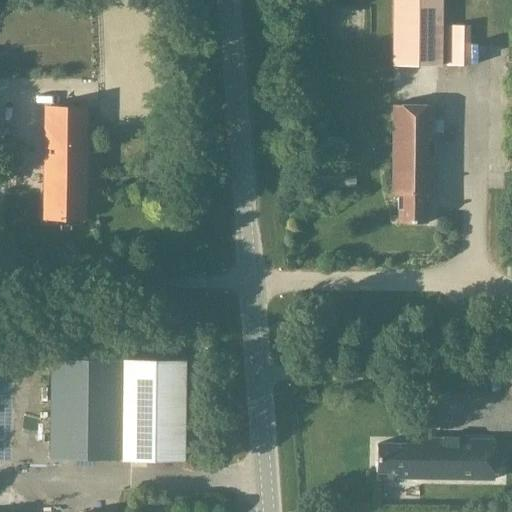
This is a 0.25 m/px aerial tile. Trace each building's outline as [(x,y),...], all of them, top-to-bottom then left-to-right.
[(441,66),(441,0),(392,0),(392,66),(441,66)] [(468,66),(469,26),(447,26),(447,66),(468,66)] [(432,141),(432,104),(393,104),(392,194),(398,194),(398,222),(416,222),(416,223),(425,223),(425,224),(427,224),(427,202),(432,202),(432,158),(434,158),(434,141),(432,141)] [(44,160),(44,220),(84,220),(85,108),(45,108),(44,143),(43,143),(43,160),(44,160)] [(16,153),(32,154),(33,139),(17,139),(16,153)] [(51,358),(49,459),(183,462),(185,360),(51,358)] [(397,473),(397,478),(493,480),(494,440),(458,439),(458,438),(441,438),(441,439),(405,439),(405,444),(377,444),(377,462),(376,462),(375,471),(375,473),(397,473)]
